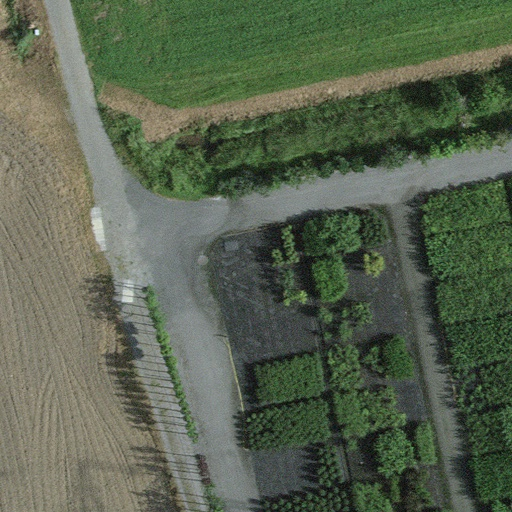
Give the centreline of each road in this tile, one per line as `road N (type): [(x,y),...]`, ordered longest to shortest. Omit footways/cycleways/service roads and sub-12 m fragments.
road 1 (track): [(207,511),(56,0)]
road 2 (track): [(123,232),(511,155)]
